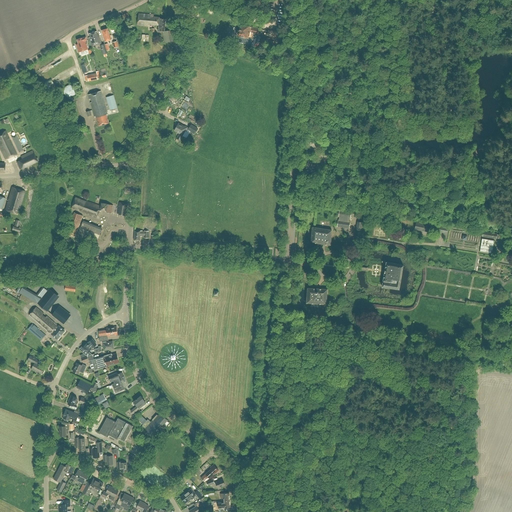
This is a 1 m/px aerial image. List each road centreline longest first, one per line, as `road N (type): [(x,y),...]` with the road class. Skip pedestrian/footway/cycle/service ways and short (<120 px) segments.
road 1 (tertiary): [(134,164),(141,127),(177,55),(175,0)]
road 2 (tertiary): [(212,450),(146,387),(125,313)]
road 3 (unclassified): [(290,261),(129,246)]
road 4 (residential): [(0,175),(134,164)]
road 5 (residential): [(169,495),(153,496),(56,446)]
